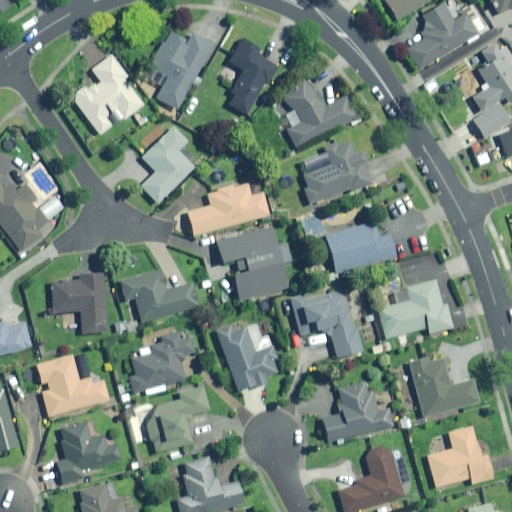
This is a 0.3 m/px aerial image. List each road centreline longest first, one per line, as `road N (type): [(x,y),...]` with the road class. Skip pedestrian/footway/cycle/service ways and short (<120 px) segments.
road 1 (tertiary): [(304,0),(360,51),(404,110),(461,212)]
road 2 (residential): [(119,231),(7,57)]
road 3 (tertiary): [(461,212),(511,361)]
